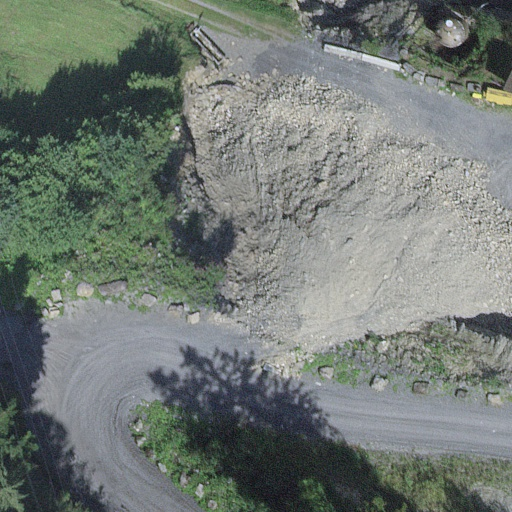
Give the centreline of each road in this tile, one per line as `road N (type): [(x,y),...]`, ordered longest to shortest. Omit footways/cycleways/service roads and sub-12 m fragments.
road 1 (track): [(511,390),(116,351),(50,400),(142,511)]
road 2 (track): [(511,131),(284,25),(200,0)]
